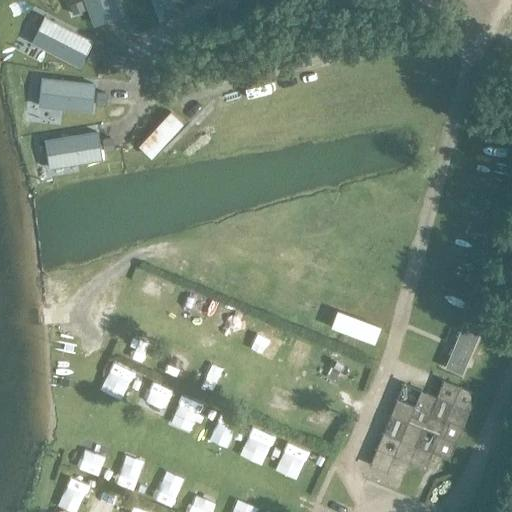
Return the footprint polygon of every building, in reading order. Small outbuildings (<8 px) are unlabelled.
[(85,8),(81,0),(79,0),(69,4),(73,13),(85,8)] [(120,14),(114,0),(85,0),(94,24),(120,14)] [(176,8),(173,0),(169,0),(160,4),(164,13),(176,8)] [(92,41),(54,22),(41,46),(78,66),(92,41)] [(101,54),(91,49),(85,60),(94,65),(101,54)] [(429,64),(372,113),(384,127),(441,79),(429,64)] [(228,95),(174,166),(247,152),(307,72),(234,92),(228,95)] [(94,83),(53,79),(49,106),(91,111),(94,83)] [(275,119),(290,133),(321,101),(306,87),(275,119)] [(107,92),(97,91),(95,104),(106,105),(107,92)] [(138,143),(151,156),(184,124),(170,111),(138,143)] [(428,132),(431,149),(480,141),(477,123),(428,132)] [(101,159),(97,132),(57,138),(62,165),(101,159)] [(112,137),(102,138),(104,151),(114,149),(112,137)] [(411,166),(368,183),(425,214),(469,175),(411,166)] [(368,183),(308,200),(374,248),(425,214),(368,183)] [(308,200),(249,216),(299,273),(374,248),(308,200)] [(249,216),(190,233),(248,289),(299,273),(249,216)] [(190,233),(124,252),(186,307),(248,289),(190,233)] [(109,262),(97,278),(140,312),(152,297),(109,262)] [(276,291),(271,311),(291,316),(296,296),(276,291)] [(213,321),(229,328),(238,308),(222,301),(213,321)] [(325,333),(332,314),(310,306),(304,326),(325,333)] [(368,340),(374,323),(353,316),(347,333),(368,340)] [(481,328),(464,321),(445,367),(462,374),(481,328)] [(285,349),(310,357),(316,337),(291,329),(285,349)] [(346,336),(345,345),(366,350),(368,340),(346,336)] [(142,363),(148,344),(128,338),(122,356),(142,363)] [(334,348),(326,366),(347,375),(354,357),(334,348)] [(178,355),(167,370),(180,380),(192,364),(178,355)] [(111,361),(105,379),(128,387),(134,369),(111,361)] [(143,375),(135,394),(156,403),(164,384),(143,375)] [(446,402),(400,380),(370,444),(401,458),(409,441),(422,447),(429,431),(432,433),(446,402)] [(285,422),(296,397),(278,389),(267,414),(285,422)] [(187,397),(184,417),(201,418),(203,399),(187,397)] [(319,434),(327,415),(306,406),(298,425),(319,434)] [(216,407),(210,425),(230,432),(236,414),(216,407)] [(256,456),(268,430),(247,420),(235,446),(256,456)] [(292,442),(288,464),(314,469),(319,447),(292,442)] [(97,469),(102,454),(83,448),(78,463),(97,469)] [(113,455),(105,476),(126,484),(134,464),(113,455)] [(148,495),(164,499),(171,471),(155,467),(148,495)] [(157,511),(158,511),(104,490),(95,511),(157,511)] [(183,497),(179,506),(195,511),(198,511),(201,504),(183,497)] [(253,511),(254,510),(231,502),(227,511),(253,511)]
